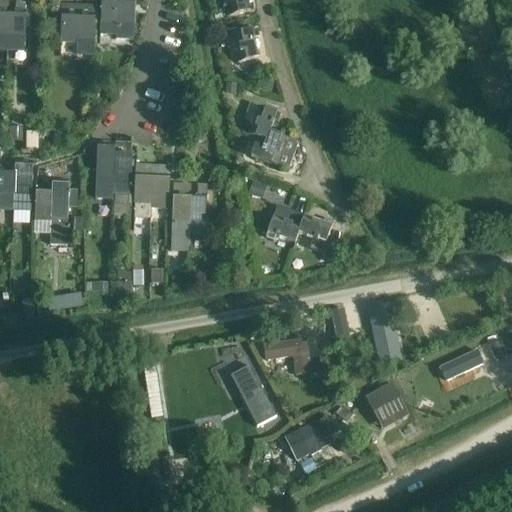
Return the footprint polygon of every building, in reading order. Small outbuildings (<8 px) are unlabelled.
[(0,0),(0,50),(8,51),(8,43),(9,14),(9,0),(0,0)] [(101,0),(101,31),(117,32),(118,2),(111,2),(111,0),(101,0)] [(118,2),(117,32),(116,42),(133,43),(134,0),(125,0),(125,2),(118,2)] [(227,0),(231,17),(249,14),(246,0),(227,0)] [(61,44),(78,45),(79,16),(71,15),(71,8),(63,7),(61,44)] [(79,16),(78,45),(77,57),(93,58),(93,46),(94,9),(85,8),(85,16),(79,16)] [(8,43),(8,51),(23,52),(24,44),(25,14),(9,14),(8,43)] [(225,30),(217,31),(219,40),(226,39),(225,30)] [(239,64),(258,61),(252,32),(234,35),(239,64)] [(263,79),(260,90),(272,93),(275,82),(263,79)] [(228,83),(226,92),(235,95),(237,86),(228,83)] [(248,137),(265,143),(268,134),(269,134),(276,115),(258,109),(248,137)] [(171,119),(169,132),(186,135),(188,122),(171,119)] [(9,129),(9,142),(21,143),(21,129),(9,129)] [(46,131),(42,146),(56,149),(60,135),(46,131)] [(254,147),(250,159),(258,161),(276,168),(288,172),(298,145),(286,140),(269,134),(268,134),(265,143),(262,150),(254,147)] [(98,187),(97,198),(113,199),(113,193),(113,188),(114,157),(114,144),(99,143),(99,148),(99,152),(98,187)] [(113,188),(113,193),(130,194),(130,188),(131,153),(132,145),(114,144),(114,157),(113,188)] [(14,172),(13,202),(14,202),(14,209),(28,210),(29,202),(30,165),(15,164),(14,172)] [(246,166),(243,174),(256,179),(259,171),(246,166)] [(0,209),(14,209),(14,202),(13,202),(14,172),(0,171),(0,209)] [(136,176),(135,206),(134,220),(151,221),(151,207),(153,177),(136,176)] [(153,177),(151,207),(167,207),(169,178),(153,177)] [(252,184),(247,196),(260,201),(265,189),(252,184)] [(37,185),(35,219),(35,223),(50,224),(51,224),(52,186),(37,185)] [(51,224),(50,224),(50,246),(67,247),(67,220),(69,187),(52,186),(51,224)] [(174,188),(172,237),(171,253),(188,253),(189,237),(190,197),(183,196),(184,189),(174,188)] [(190,197),(189,237),(205,238),(207,189),(197,189),(196,197),(190,197)] [(294,245),(298,235),(297,235),(300,227),(300,226),(303,218),(276,209),(267,235),(294,245)] [(297,235),(298,235),(325,245),(332,225),(304,216),(303,218),(300,226),(300,227),(297,235)] [(74,220),(74,235),(82,235),(83,220),(74,220)] [(328,253),(325,262),(333,265),(336,255),(328,253)] [(225,260),(223,270),(233,272),(235,262),(225,260)] [(163,271),(151,271),(151,285),(163,285),(163,271)] [(109,285),(98,286),(98,294),(109,294),(109,285)] [(125,285),(111,285),(111,298),(125,297),(125,285)] [(64,297),(47,300),(50,313),(67,310),(64,297)] [(32,300),(22,302),(24,313),(34,311),(32,300)] [(367,314),(377,371),(400,368),(390,310),(367,314)] [(335,354),(350,351),(344,317),(329,320),(335,354)] [(264,347),(266,363),(292,360),(294,369),(295,377),(310,375),(310,369),(306,341),(264,347)] [(501,342),(489,347),(496,362),(507,357),(501,342)] [(477,369),(484,366),(477,352),(440,369),(439,370),(445,384),(477,369)] [(322,358),(315,359),(316,368),(324,367),(322,358)] [(151,364),(138,365),(145,415),(158,413),(151,364)] [(277,413),(250,364),(234,372),(261,422),(277,413)] [(365,399),(381,430),(404,418),(388,387),(365,399)] [(327,442),(318,421),(279,441),(273,460),(288,450),(294,459),(327,442)] [(341,436),(333,446),(347,456),(355,446),(341,436)]
